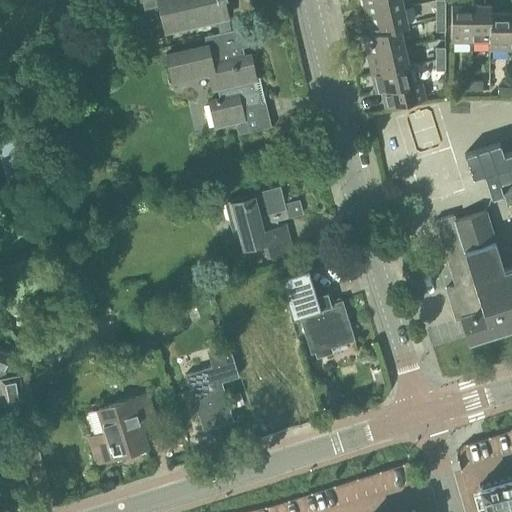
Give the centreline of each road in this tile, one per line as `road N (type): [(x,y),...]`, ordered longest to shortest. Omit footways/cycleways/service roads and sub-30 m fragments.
road 1 (unclassified): [(424,416),(370,240),(312,0)]
road 2 (unclassified): [(119,511),(424,416)]
